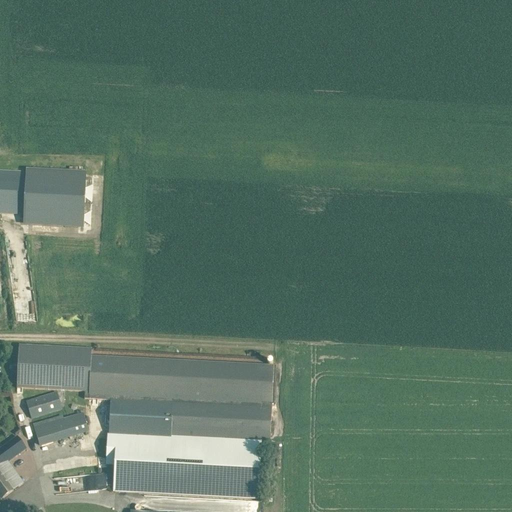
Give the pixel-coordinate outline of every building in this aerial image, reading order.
[(0,171),(0,213),(26,214),(26,223),(85,224),(87,172),(27,171),(27,172),(0,171)] [(274,366),(93,356),(93,349),(19,345),(17,389),(85,392),(85,398),(111,400),(109,435),(107,435),(106,466),(114,466),(113,492),(259,500),(262,442),(270,442),(274,366)] [(26,402),(32,420),(63,410),(57,392),(26,402)] [(70,417),(76,437),(89,433),(83,412),(70,417)] [(0,498),(1,500),(23,484),(8,462),(26,449),(17,437),(0,449),(0,498)]
